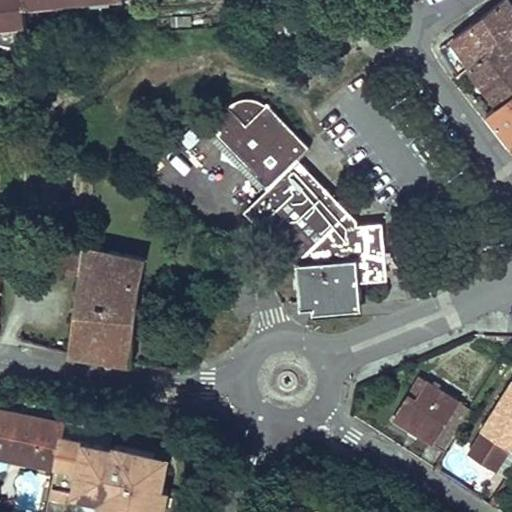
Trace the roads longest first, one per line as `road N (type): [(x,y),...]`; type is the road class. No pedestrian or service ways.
road 1 (tertiary): [(249,372),(229,386),(173,394),(0,363)]
road 2 (tertiary): [(511,285),(329,365)]
road 3 (residential): [(410,25),(416,50),(511,184)]
road 4 (residential): [(468,511),(353,438),(328,398)]
